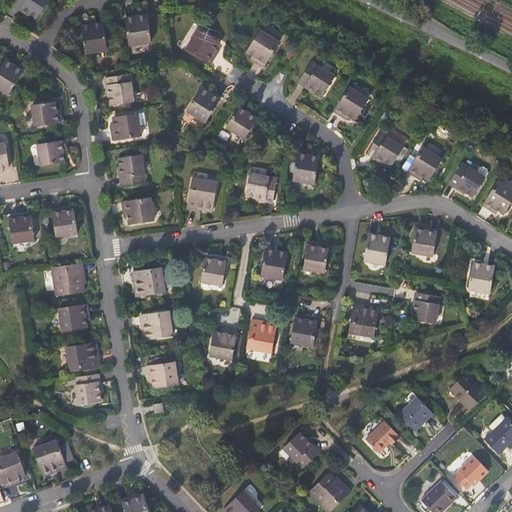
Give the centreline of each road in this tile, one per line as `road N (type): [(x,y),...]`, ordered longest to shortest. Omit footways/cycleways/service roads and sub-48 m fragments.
road 1 (residential): [(107,251),(352,211)]
road 2 (residential): [(107,251),(136,470)]
road 3 (residential): [(229,75),(329,137),(341,154),(352,211)]
road 4 (residential): [(352,211),(434,202),(511,251)]
road 5 (residential): [(511,69),(368,0)]
road 6 (residential): [(34,48),(74,84),(93,178)]
